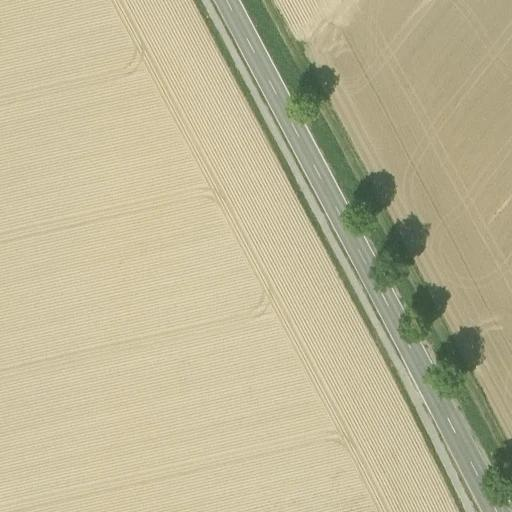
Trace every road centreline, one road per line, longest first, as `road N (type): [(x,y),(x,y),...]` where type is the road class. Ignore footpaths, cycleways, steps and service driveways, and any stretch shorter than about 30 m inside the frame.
road 1 (tertiary): [(495,511),(224,0)]
road 2 (track): [(511,457),(267,0)]
